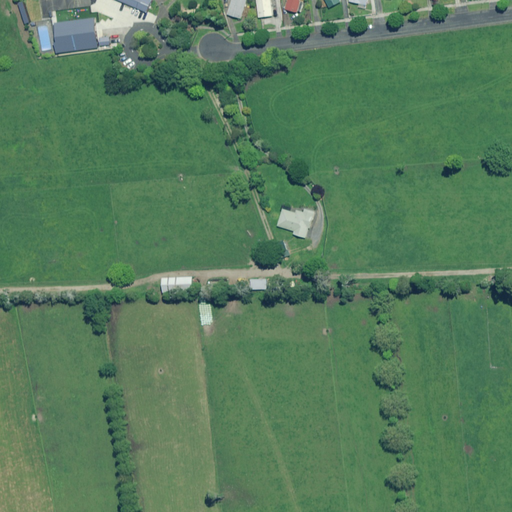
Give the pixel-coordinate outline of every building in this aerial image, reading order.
[(149,0),(109,0),(144,14),(149,0)] [(247,0),(232,0),(228,15),(242,19),(247,0)] [(272,16),(269,0),(257,0),(260,18),(272,16)] [(300,0),(287,0),(285,10),(300,14),(304,3),(300,2),(300,0)] [(339,0),(324,0),(329,9),(341,3),(339,0)] [(350,0),(350,2),(359,4),(358,8),(366,9),(367,0),(350,0)] [(315,213),(305,210),(304,213),(297,211),(296,214),(282,210),(277,227),(294,232),(293,235),(306,239),(309,229),(310,229),(315,213)] [(194,277),(166,278),(166,295),(194,294),(194,277)] [(268,290),(267,279),(250,280),(251,291),(268,290)]
